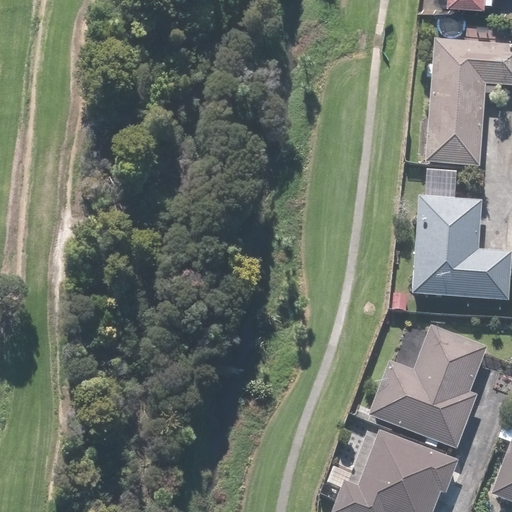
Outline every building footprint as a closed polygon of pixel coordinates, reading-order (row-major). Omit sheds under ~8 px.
[(422,168),(478,170),(481,93),(511,93),(511,49),(428,46),(422,168)] [(476,208),(413,205),(409,302),(505,306),(507,257),(474,256),(476,208)] [(409,376),(385,366),(364,419),(452,455),(474,402),(464,398),(482,355),(427,332),(409,376)] [(344,475),(329,511),(431,511),(437,498),(440,499),(454,467),(368,432),(349,477),(344,475)] [(511,448),(506,446),(484,500),(511,511),(511,448)]
